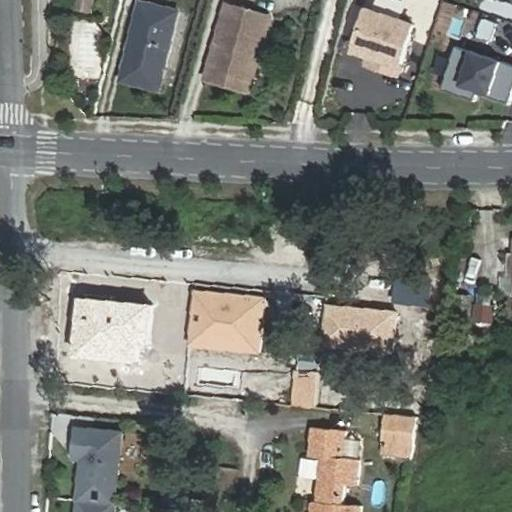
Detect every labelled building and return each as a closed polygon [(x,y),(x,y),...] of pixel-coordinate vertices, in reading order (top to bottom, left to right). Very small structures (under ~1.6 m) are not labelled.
[(129,62),(164,72),(179,14),(144,4),(129,62)] [(244,60),(250,62),(263,18),(220,5),(198,79),(235,90),(244,60)] [(434,12),(423,8),(419,21),(430,25),(434,12)] [(383,61),(380,70),(403,77),(418,26),(372,12),(359,54),(373,58),(383,61)] [(511,60),(461,45),(447,88),(480,99),(483,91),(511,100),(511,60)] [(370,67),(380,70),(383,61),(373,58),(370,67)] [(241,92),(250,62),(244,60),(235,90),(241,92)] [(159,90),(164,72),(129,62),(124,82),(159,90)] [(270,298),(196,289),(189,345),(263,354),(270,298)] [(455,319),(471,319),(472,295),(456,294),(455,319)] [(156,304),(81,297),(76,353),(151,360),(156,304)] [(400,309),(328,302),(323,349),(395,356),(400,309)] [(418,416),(387,413),(384,443),(415,445),(417,430),(418,416)] [(123,432),(77,427),(74,458),(83,459),(79,500),(116,503),(123,432)] [(311,456),(321,457),(318,502),(313,501),(312,511),(363,511),(364,506),(346,504),(348,484),(361,484),(363,459),(346,458),(348,430),(313,427),(311,456)] [(185,488),(167,486),(165,505),(184,507),(185,488)] [(115,511),(116,503),(79,500),(77,511),(115,511)]
